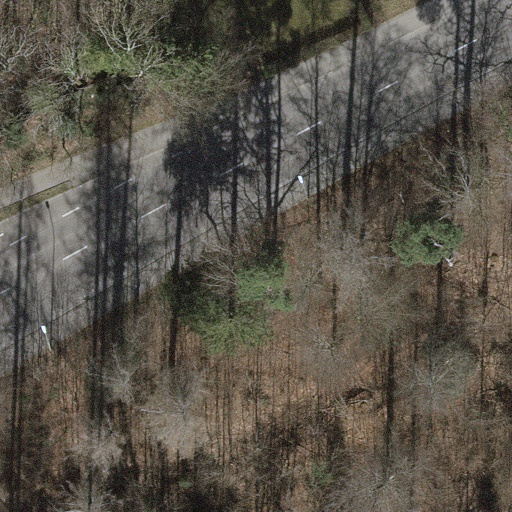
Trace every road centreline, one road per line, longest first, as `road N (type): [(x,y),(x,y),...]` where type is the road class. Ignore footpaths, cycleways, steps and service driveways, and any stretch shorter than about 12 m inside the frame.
road 1 (secondary): [(511,27),(244,170)]
road 2 (secondary): [(244,170),(0,300)]
road 3 (residential): [(244,170),(35,227),(0,245)]
